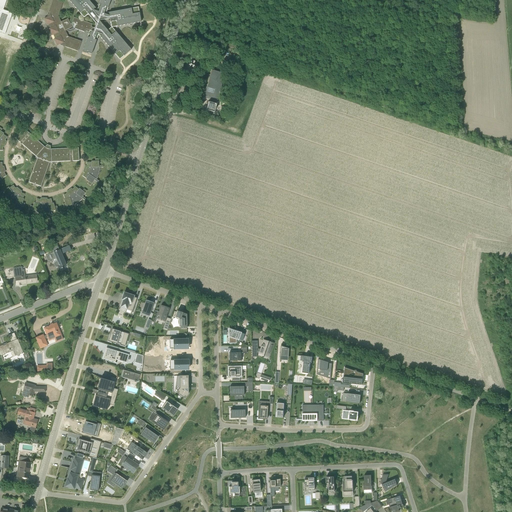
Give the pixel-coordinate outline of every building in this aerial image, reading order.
[(54,39),(57,45),(57,46),(61,44),(65,45),(65,46),(78,51),(82,41),(68,36),(65,30),(66,30),(72,27),(70,24),(68,19),(61,22),(58,16),(63,2),(56,0),(52,0),(48,12),(49,13),(48,17),(44,19),(47,25),(48,25),(50,28),(49,29),(50,30),(49,30),(48,31),(48,32),(48,33),(49,34),(50,35),(51,35),(52,35),(52,34),(52,35),(53,35),(55,39),(54,39)] [(69,0),(84,18),(88,14),(96,23),(94,28),(93,31),(90,30),(82,52),(88,54),(88,53),(92,54),(98,35),(120,60),(131,50),(118,34),(118,33),(117,34),(112,27),(141,22),(138,7),(106,13),(111,0),(100,0),(97,10),(89,0),(69,0)] [(212,70),(204,98),(218,102),(225,74),(212,70)] [(216,105),(208,102),(206,110),(214,113),(216,105)] [(47,149),(24,128),(15,138),(38,157),(29,182),(35,184),(41,186),(50,162),(51,162),(79,160),(78,147),(47,149)] [(84,173),(82,176),(86,178),(86,179),(89,181),(88,183),(91,185),(95,180),(98,182),(99,181),(97,179),(101,167),(103,167),(103,165),(99,165),(99,158),(95,158),(95,161),(92,161),(91,162),(87,162),(87,165),(84,173)] [(23,199),(24,197),(25,194),(22,193),(21,193),(22,191),(17,187),(16,188),(15,188),(13,185),(9,188),(9,187),(5,189),(4,187),(1,189),(2,191),(0,192),(0,195),(3,199),(5,198),(9,201),(10,202),(11,202),(15,205),(14,208),(21,210),(22,206),(24,207),(25,203),(23,203),(24,199),(23,199)] [(66,194),(63,194),(65,199),(64,199),(65,203),(63,204),(64,207),(70,205),(72,209),(73,208),(72,206),(83,198),(85,200),(86,198),(83,196),(87,191),(84,188),(82,190),(79,188),(79,189),(75,186),(73,188),(66,194)] [(40,199),(37,198),(35,203),(34,202),(33,206),(31,205),(29,208),(36,211),(34,215),(36,215),(37,213),(50,213),(51,216),(52,215),(51,211),(58,209),(57,205),(55,206),(54,202),(52,203),(51,198),(49,199),(40,199)] [(60,267),(66,265),(61,254),(71,250),(69,246),(50,254),(55,268),(59,266),(60,267)] [(26,283),(37,282),(36,275),(30,276),(25,276),(25,271),(24,270),(22,270),(22,267),(14,268),(14,269),(5,270),(6,278),(15,277),(17,285),(18,286),(21,285),(21,284),(22,284),(22,283),(25,283),(26,283)] [(120,307),(126,309),(132,311),(137,298),(134,297),(134,296),(124,293),(121,300),(123,300),(120,307)] [(148,316),(149,317),(154,303),(153,303),(146,301),(146,300),(141,314),(142,312),(149,315),(148,316)] [(165,322),(166,322),(167,317),(170,310),(162,307),(161,306),(159,312),(160,312),(158,315),(162,317),(161,320),(165,321),(165,322)] [(186,326),(186,321),(186,317),(184,317),(183,313),(177,311),(175,317),(179,318),(179,326),(185,326),(186,326)] [(36,338),(41,349),(48,346),(45,339),(47,338),(47,339),(53,336),(56,343),(63,340),(56,323),(48,327),(48,326),(47,327),(44,328),(47,335),(44,336),(43,335),(36,338)] [(113,329),(112,335),(110,335),(109,339),(108,341),(120,345),(122,338),(127,340),(129,334),(113,329)] [(228,330),(229,344),(236,343),(236,339),(242,341),(245,334),(237,331),(237,332),(228,330)] [(8,335),(11,342),(7,343),(7,344),(3,346),(3,345),(0,346),(0,352),(1,356),(14,350),(17,356),(23,353),(14,333),(8,335)] [(187,349),(187,339),(171,340),(169,342),(169,347),(172,349),(187,349)] [(257,341),(251,341),(251,352),(257,351),(260,352),(259,355),(268,358),(273,344),(264,340),(260,350),(257,349),(257,341)] [(280,346),(280,347),(279,360),(280,358),(287,358),(287,361),(288,361),(288,349),(280,346)] [(129,355),(106,348),(105,352),(103,358),(110,361),(110,358),(111,358),(116,360),(117,357),(119,357),(118,360),(126,363),(129,355)] [(241,352),(229,353),(229,361),(241,360),(241,352)] [(137,354),(135,362),(142,365),(143,356),(137,354)] [(311,357),(301,356),(301,361),(304,361),(303,370),(309,371),(311,357)] [(188,370),(188,360),(172,361),(170,363),(170,368),(172,370),(188,370)] [(331,366),(332,364),(328,363),(327,363),(327,362),(324,362),(323,362),(318,362),(318,363),(317,367),(317,368),(321,369),(320,373),(324,373),(324,375),(324,377),(327,378),(331,379),(331,366)] [(37,372),(49,371),(52,371),(52,363),(46,363),(46,365),(37,366),(37,372)] [(229,376),(232,376),(232,381),(240,381),(240,368),(229,368),(229,376)] [(343,383),(362,385),(363,374),(357,374),(356,379),(348,378),(349,370),(344,370),(343,383)] [(186,376),(179,376),(179,388),(176,393),(185,399),(188,394),(188,384),(188,376),(186,376)] [(94,393),(97,394),(96,395),(95,399),(92,406),(94,407),(101,408),(107,410),(107,408),(109,404),(110,399),(112,400),(114,394),(112,393),(113,388),(114,384),(115,382),(109,381),(100,378),(97,389),(98,389),(98,391),(95,390),(94,393)] [(28,395),(32,396),(33,391),(45,392),(45,387),(40,387),(35,387),(35,386),(25,383),(24,388),(22,395),(28,397),(28,395)] [(230,387),(230,396),(244,396),(244,386),(230,387)] [(166,396),(157,391),(154,394),(163,401),(166,396)] [(361,395),(347,394),(346,402),(360,404),(361,395)] [(161,408),(173,416),(178,409),(166,401),(161,408)] [(283,418),(284,412),(283,412),(284,409),(284,404),(277,404),(277,403),(276,403),(275,417),(283,418)] [(268,413),(269,406),(260,405),(259,412),(258,412),(257,419),(267,420),(267,413),(268,413)] [(317,409),(303,409),(303,420),(313,420),(313,421),(324,421),(324,406),(317,406),(317,409)] [(33,419),(35,413),(36,409),(30,408),(27,408),(27,410),(19,408),(17,415),(19,416),(19,415),(21,415),(20,416),(22,417),(23,416),(24,416),(24,417),(25,417),(23,423),(25,424),(24,425),(35,428),(37,420),(33,419)] [(230,418),(236,418),(236,417),(240,418),(245,418),(245,410),(244,410),(237,410),(230,410),(230,411),(231,411),(231,414),(230,414),(230,418)] [(343,410),(343,411),(345,411),(344,419),(357,421),(358,412),(354,412),(354,411),(350,411),(343,410)] [(167,426),(169,423),(166,421),(162,419),(163,417),(157,413),(151,422),(156,425),(157,425),(163,430),(166,426),(167,426)] [(137,423),(143,427),(146,423),(140,419),(137,423)] [(96,423),(96,424),(86,422),(85,425),(84,424),(82,433),(93,436),(95,430),(99,431),(101,424),(96,423)] [(114,434),(120,436),(123,429),(116,428),(114,434)] [(140,434),(143,437),(154,444),(158,437),(145,428),(140,434)] [(123,431),(117,442),(123,445),(128,434),(123,431)] [(77,450),(90,454),(90,453),(91,450),(97,452),(99,445),(100,446),(101,442),(90,439),(90,442),(80,439),(78,445),(77,445),(76,446),(78,447),(77,450)] [(142,460),(147,453),(135,445),(130,452),(142,460)] [(3,456),(0,456),(0,467),(7,468),(8,456),(3,456)] [(122,465),(133,473),(138,466),(127,458),(127,459),(124,456),(122,459),(125,461),(122,465)] [(19,457),(19,462),(16,476),(29,478),(29,473),(30,463),(31,463),(31,459),(19,457)] [(79,471),(82,461),(75,459),(74,463),(73,463),(72,469),(73,470),(72,474),(70,474),(68,479),(66,486),(73,488),(74,487),(80,489),(82,481),(76,479),(77,476),(74,475),(75,470),(79,471)] [(111,466),(107,471),(113,475),(117,470),(111,466)] [(116,473),(111,480),(116,484),(115,485),(121,489),(123,486),(124,486),(125,484),(124,483),(126,481),(116,473)] [(395,479),(388,482),(387,482),(387,481),(389,474),(383,475),(382,477),(381,484),(382,485),(387,489),(388,489),(388,490),(389,490),(390,489),(397,485),(395,479)] [(90,490),(98,491),(100,476),(92,475),(90,490)] [(372,485),(371,475),(368,475),(364,475),(364,484),(363,484),(364,490),(372,490),(372,485)] [(354,492),(353,483),(353,480),(352,476),(344,476),(344,481),(343,481),(344,492),(347,492),(347,496),(352,496),(352,492),(354,492)] [(330,483),(330,486),(329,486),(329,492),(335,491),(334,477),(326,477),(326,483),(330,483)] [(305,478),(305,484),(304,484),(304,488),(305,488),(309,487),(309,489),(315,489),(315,478),(305,478)] [(269,480),(269,481),(269,488),(280,487),(280,479),(269,480)] [(253,493),(260,492),(259,480),(251,480),(253,493)] [(234,496),(239,496),(239,486),(237,486),(237,482),(233,482),(233,483),(232,483),(232,481),(227,481),(228,486),(229,486),(229,494),(233,494),(234,496)] [(390,499),(392,503),(389,504),(391,511),(396,511),(399,511),(399,509),(404,507),(403,504),(400,496),(390,499)] [(377,511),(382,507),(378,501),(371,503),(372,505),(377,511)]
